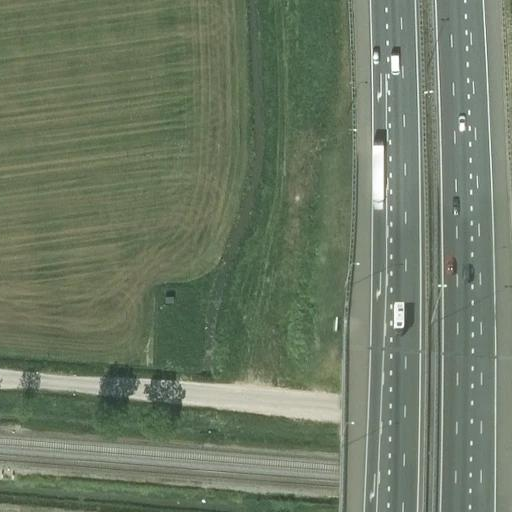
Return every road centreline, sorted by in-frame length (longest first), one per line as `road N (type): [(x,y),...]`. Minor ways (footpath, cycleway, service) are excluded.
road 1 (unclassified): [(511,421),(0,378)]
road 2 (motorway): [(466,511),(471,359),(460,0)]
road 3 (motorway): [(397,0),(395,511)]
